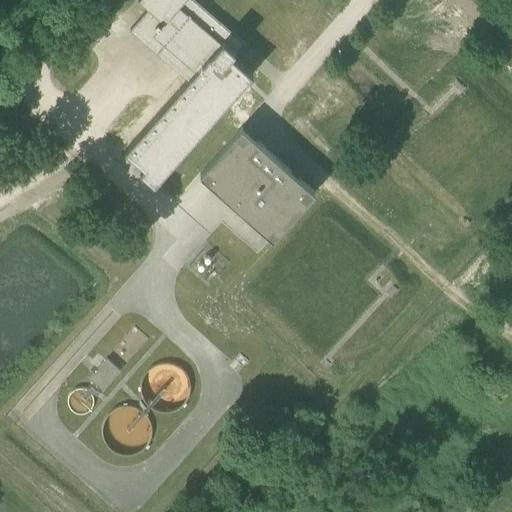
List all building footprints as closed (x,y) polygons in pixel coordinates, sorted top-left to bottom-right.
[(130,28),(181,72),(188,79),(125,149),(137,160),(133,164),(155,183),(240,88),(253,73),(231,55),(235,51),(236,52),(245,42),(195,0),(139,0),(148,8),(130,28)] [(242,126),(201,173),(274,237),(315,191),(242,126)] [(134,326),(112,351),(124,361),(146,336),(134,326)] [(155,356),(139,388),(172,404),(188,372),(155,356)] [(120,369),(107,357),(90,377),(103,389),(120,369)]
